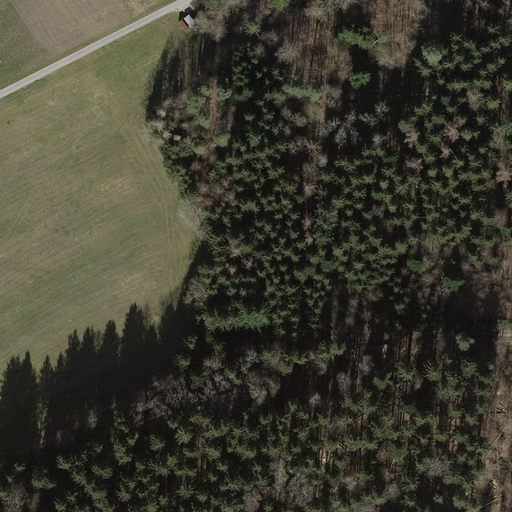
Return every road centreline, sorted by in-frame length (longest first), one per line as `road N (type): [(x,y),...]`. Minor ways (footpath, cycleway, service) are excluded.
road 1 (track): [(0,449),(209,354),(313,338),(511,333)]
road 2 (track): [(176,8),(334,83),(379,92),(511,89)]
